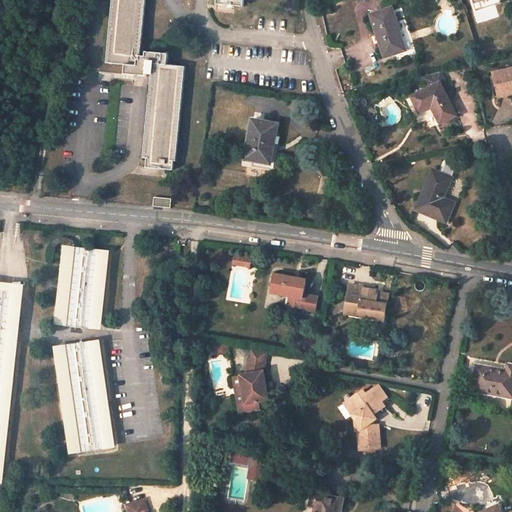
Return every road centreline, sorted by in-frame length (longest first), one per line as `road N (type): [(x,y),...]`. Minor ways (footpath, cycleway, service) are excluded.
road 1 (residential): [(0,201),(396,251)]
road 2 (residential): [(396,251),(392,225),(344,131),(306,0)]
road 3 (unknown): [(132,215),(125,417)]
road 4 (unknown): [(200,0),(201,24),(215,48),(239,66),(282,71),(288,36)]
